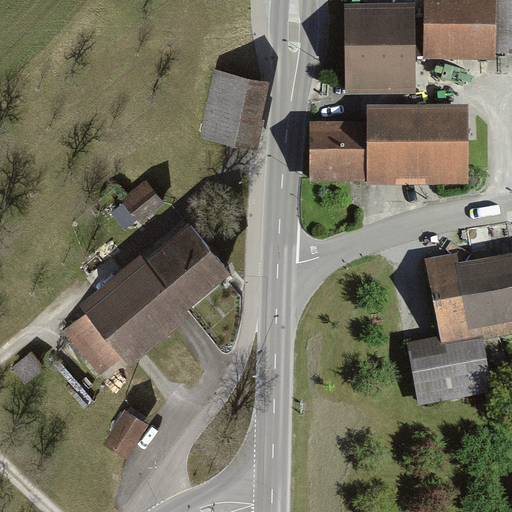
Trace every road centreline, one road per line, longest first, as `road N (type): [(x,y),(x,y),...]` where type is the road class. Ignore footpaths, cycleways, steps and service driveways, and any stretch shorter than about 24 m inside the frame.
road 1 (tertiary): [(296,0),(278,269)]
road 2 (unclassified): [(278,269),(403,228),(511,206)]
road 3 (tertiary): [(278,269),(271,503)]
road 4 (unknown): [(403,228),(432,315),(417,340),(419,374)]
